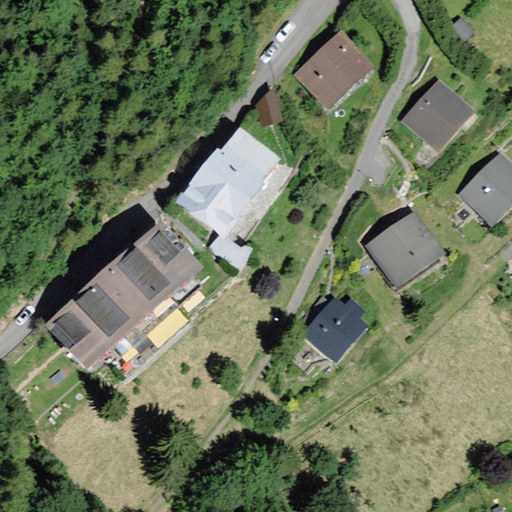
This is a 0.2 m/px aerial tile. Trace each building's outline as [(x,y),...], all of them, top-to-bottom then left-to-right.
[(321,52),(299,73),(330,105),(370,67),(339,35),(321,52)] [(423,102),(407,120),(439,148),(471,112),(439,84),(423,102)] [(277,160),(239,131),(213,166),(187,200),(224,229),(277,160)] [(511,168),(500,156),(464,193),(493,220),(510,202),(511,200),(511,168)] [(396,225),(370,243),(397,283),(441,253),(413,213),(396,225)] [(134,252),(54,324),(90,363),(103,351),(129,379),(194,321),(176,301),(208,272),(193,256),(186,262),(158,231),(134,252)] [(321,317),(307,333),(338,360),(366,328),(356,319),(364,309),(353,299),(344,309),(335,301),(321,317)]
